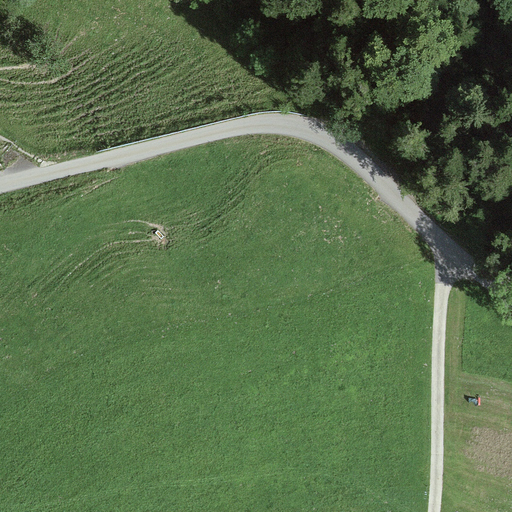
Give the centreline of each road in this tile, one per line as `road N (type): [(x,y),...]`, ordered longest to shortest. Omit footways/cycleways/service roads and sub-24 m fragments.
road 1 (unclassified): [(0,185),(253,124),(300,126),(347,151),(444,243),(511,288)]
road 2 (track): [(434,511),(444,243)]
